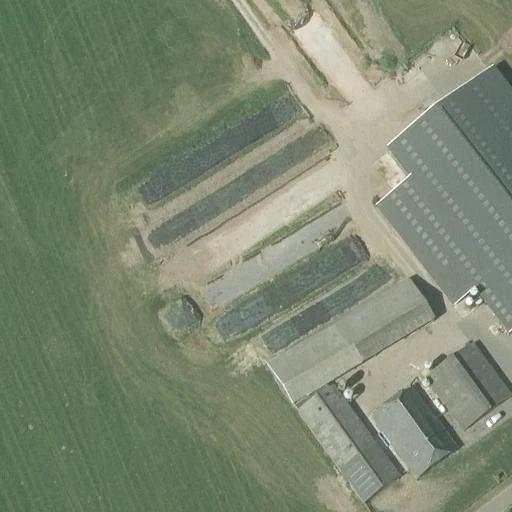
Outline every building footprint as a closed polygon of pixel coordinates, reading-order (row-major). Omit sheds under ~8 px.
[(393,196),(376,209),(453,308),(473,293),(507,338),(511,334),(511,110),(486,77),(370,167),(393,196)] [(191,240),(262,195),(246,169),(174,214),(191,240)] [(347,222),(235,275),(244,295),(253,291),(261,308),(364,259),(347,222)] [(290,393),(435,324),(416,283),(270,352),(290,393)] [(461,435),(469,429),(511,399),(473,347),(463,354),(423,382),(461,435)] [(380,388),(402,380),(396,365),(375,373),(380,388)] [(377,450),(367,437),(333,389),(297,415),(332,463),(341,476),(364,506),(399,481),(377,450)] [(416,482),(456,453),(411,391),(371,420),(416,482)]
